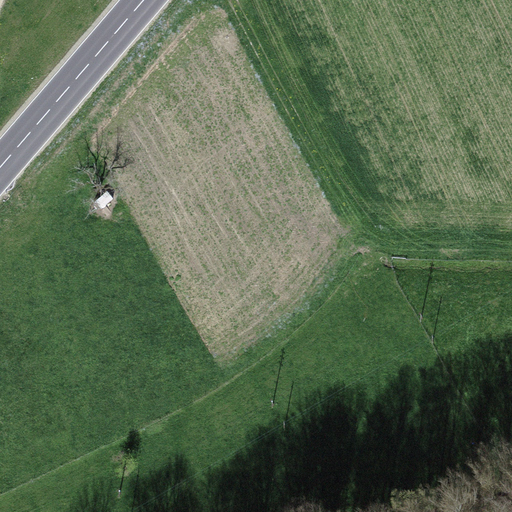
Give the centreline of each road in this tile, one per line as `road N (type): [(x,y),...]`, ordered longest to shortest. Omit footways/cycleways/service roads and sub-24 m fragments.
road 1 (secondary): [(143,0),(0,166)]
road 2 (track): [(232,0),(328,178)]
